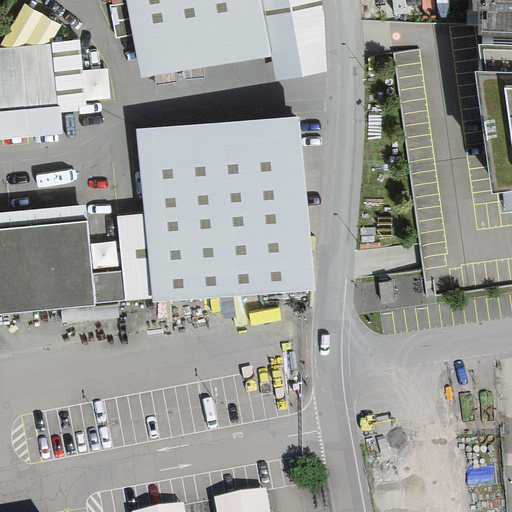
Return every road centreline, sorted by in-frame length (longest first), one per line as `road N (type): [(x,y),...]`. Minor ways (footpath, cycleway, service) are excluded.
road 1 (residential): [(338,0),(349,105),(335,362)]
road 2 (residential): [(335,362),(511,335)]
road 3 (residential): [(335,362),(350,511)]
